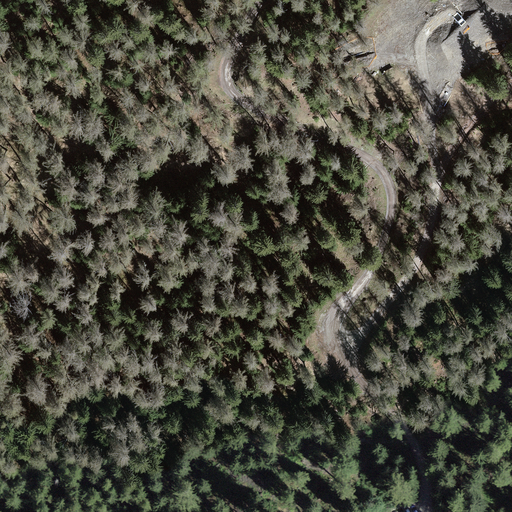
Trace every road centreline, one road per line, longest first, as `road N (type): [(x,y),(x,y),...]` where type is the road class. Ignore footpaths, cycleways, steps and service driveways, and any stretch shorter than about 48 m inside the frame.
road 1 (track): [(264,0),(232,43),(225,79),(245,102),(286,121),(344,134),(379,168),(394,212),(377,258),(330,322),(367,393),(406,428),(411,443)]
road 2 (track): [(338,344),(408,275),(437,192)]
road 3 (track): [(437,192),(421,56)]
